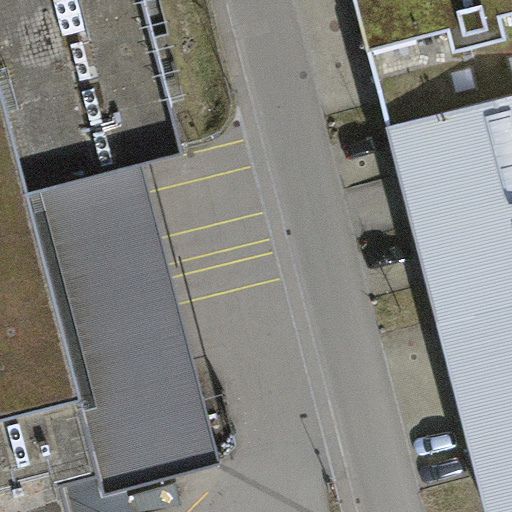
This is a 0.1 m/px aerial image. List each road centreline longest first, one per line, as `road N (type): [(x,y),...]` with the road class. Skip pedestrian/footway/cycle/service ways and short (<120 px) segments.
road 1 (residential): [(261,0),(395,511)]
road 2 (unknown): [(356,363),(243,448),(232,511)]
